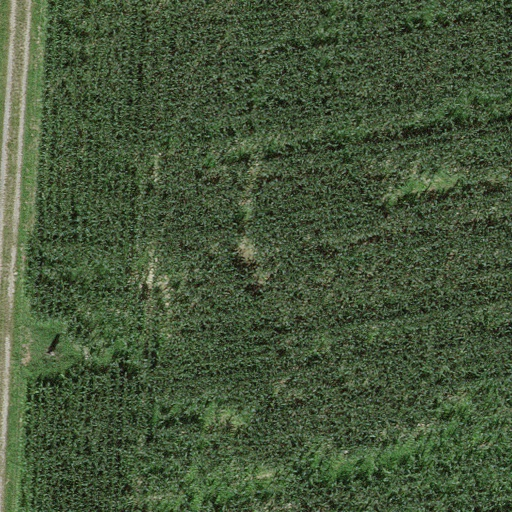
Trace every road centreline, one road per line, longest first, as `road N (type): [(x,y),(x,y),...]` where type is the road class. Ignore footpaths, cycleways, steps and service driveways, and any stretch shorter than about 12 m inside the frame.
road 1 (motorway): [(511,423),(6,0)]
road 2 (track): [(0,273),(17,0)]
road 3 (motorway): [(0,378),(159,511)]
